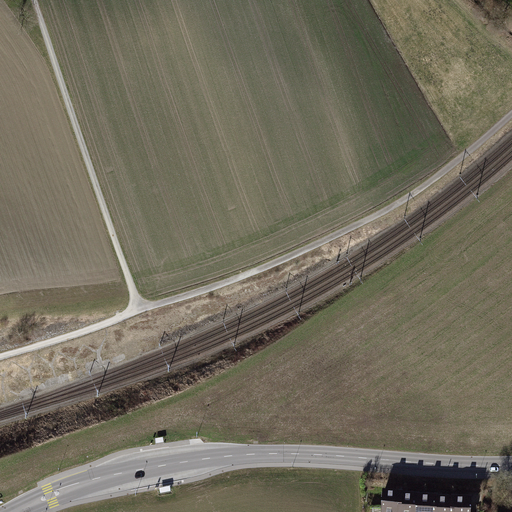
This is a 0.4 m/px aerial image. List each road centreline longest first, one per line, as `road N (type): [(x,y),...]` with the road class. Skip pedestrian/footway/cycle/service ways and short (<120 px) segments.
road 1 (secondary): [(511,466),(259,453),(115,474),(19,511)]
road 2 (track): [(511,115),(404,200),(351,229),(289,259),(139,309)]
road 3 (track): [(139,309),(34,0)]
road 4 (track): [(0,357),(139,309)]
